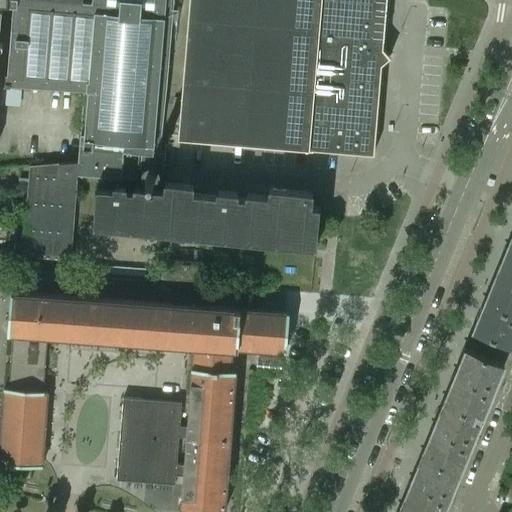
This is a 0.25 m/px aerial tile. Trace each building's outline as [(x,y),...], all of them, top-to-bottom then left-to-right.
[(7,0),(8,0),(7,5),(13,6),(7,74),(1,73),(0,86),(19,85),(83,89),(78,160),(29,164),(29,170),(20,169),(19,185),(28,186),(22,255),(70,258),(76,172),(138,177),(139,179),(140,180),(142,182),(143,183),(145,184),(146,185),(148,185),(150,185),(152,185),(153,185),(155,184),(157,183),(158,181),(159,179),(160,178),(160,177),(161,175),(164,152),(159,152),(172,0),(7,0)] [(386,0),(188,0),(177,136),(373,152),(383,38),(387,34),(384,30),(386,0)] [(191,185),(164,182),(163,190),(153,189),(152,193),(143,193),(144,188),(133,187),(133,192),(123,191),(124,186),(113,185),(113,189),(95,188),(93,223),(315,246),(318,206),(309,205),(310,192),(268,189),(267,196),(245,194),(245,199),(235,198),(235,193),(216,191),(215,195),(206,194),(205,199),(199,199),(200,194),(190,193),(191,185)] [(511,280),(511,231),(495,274),(511,280)] [(466,318),(473,321),(505,246),(497,242),(466,318)] [(511,344),(511,341),(511,280),(495,274),(472,328),(511,344)] [(183,475),(180,509),(220,511),(224,511),(235,369),(230,369),(231,348),(237,348),(236,348),(285,351),(288,312),(10,290),(10,292),(8,331),(12,331),(7,387),(3,387),(0,430),(0,462),(8,463),(7,476),(30,478),(31,465),(42,465),(42,459),(43,442),(55,443),(59,394),(47,394),(47,390),(43,390),(47,334),(192,345),(186,425),(180,424),(181,401),(123,396),(116,479),(175,484),(175,475),(183,475)] [(481,416),(503,362),(465,346),(442,400),(481,416)] [(460,469),(481,416),(442,400),(421,453),(460,469)] [(410,511),(442,511),(460,469),(421,453),(399,507),(410,511)]
